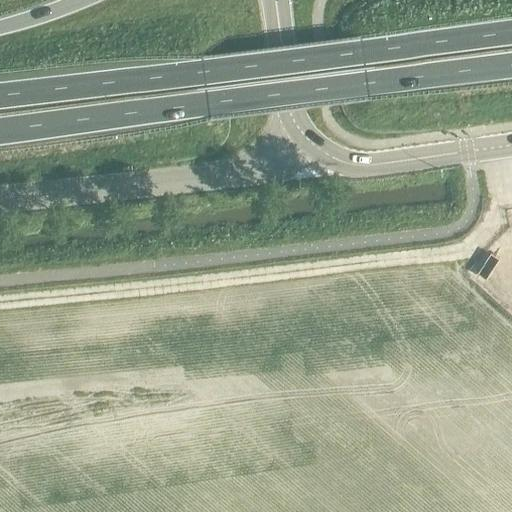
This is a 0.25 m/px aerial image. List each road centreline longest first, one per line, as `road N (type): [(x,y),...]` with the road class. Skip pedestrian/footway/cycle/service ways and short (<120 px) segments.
road 1 (unclassified): [(476,148),(485,203),(464,244),(440,268),(317,342),(0,381)]
road 2 (motorway): [(0,131),(511,66)]
road 3 (motorway): [(511,33),(0,95)]
road 4 (secondary): [(0,202),(244,175),(307,139)]
road 5 (secondary): [(307,139),(331,157),(365,164),(476,148)]
road 6 (secondary): [(307,139),(291,115),(274,0)]
